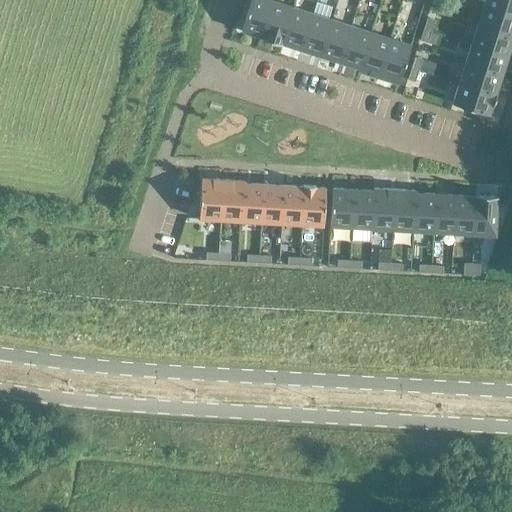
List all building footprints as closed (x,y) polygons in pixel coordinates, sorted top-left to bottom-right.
[(261,38),(273,1),(269,0),(250,0),(241,31),(261,37),(261,38)] [(511,14),(511,0),(485,0),(483,6),(511,14)] [(281,44),(293,7),(273,1),(261,38),(261,37),(260,39),(281,45),(282,44),(281,44)] [(511,14),(483,6),(477,25),(511,36),(511,14)] [(300,50),(312,14),(293,7),(281,44),(282,44),(300,50)] [(320,56),(331,20),(312,14),(300,50),(320,56)] [(431,32),(435,20),(427,18),(423,29),(431,32)] [(339,62),(351,26),(331,20),(320,56),(339,62)] [(471,44),(507,56),(511,41),(511,36),(477,25),(471,44)] [(359,69),(370,32),(351,26),(339,62),(358,68),(359,69)] [(427,43),(431,32),(423,29),(420,41),(427,43)] [(377,77),(390,38),(370,32),(359,69),(358,68),(357,71),(377,77)] [(398,83),(410,45),(390,38),(377,77),(398,83)] [(507,56),(471,44),(465,64),(501,75),(507,56)] [(419,70),(422,59),(414,56),(411,68),(419,70)] [(495,94),(501,75),(465,64),(458,83),(495,95),(495,94)] [(415,82),(419,70),(411,68),(407,79),(415,82)] [(495,95),(458,83),(452,104),(488,115),(491,106),(492,106),(496,94),(495,94),(495,95)] [(220,221),(223,180),(201,178),(199,219),(220,221)] [(241,222),(243,183),(243,181),(223,180),(220,221),(241,222)] [(261,223),(263,184),(243,183),(241,222),(261,223)] [(281,224),(283,186),(263,184),(261,223),(281,224)] [(323,226),(325,188),(315,187),(315,186),(303,185),(302,187),(304,187),(302,225),(323,226)] [(302,225),(304,187),(302,187),(283,186),(281,224),(302,225)] [(351,228),(353,190),(332,188),(330,227),(351,228)] [(392,230),(394,189),(373,188),(373,191),(374,191),(372,229),(392,230)] [(412,231),(414,193),(415,193),(415,191),(394,189),(392,230),(412,231)] [(372,229),(374,191),(373,191),(353,190),(351,228),(372,229)] [(433,232),(435,194),(415,193),(414,193),(412,231),(433,232)] [(453,233),(455,195),(435,194),(433,232),(453,233)] [(473,235),(475,196),(455,195),(453,233),(473,235)] [(495,236),(497,197),(475,195),(475,196),(473,235),(495,236)] [(218,261),(218,253),(206,252),(206,260),(218,261)] [(230,261),(230,253),(218,253),(218,261),(230,261)] [(258,263),(259,255),(247,254),(246,262),(258,263)] [(270,264),(271,256),(259,255),(258,263),(270,264)] [(299,265),(299,257),(287,257),(287,265),(299,265)] [(311,266),(311,258),(299,257),(299,265),(311,266)] [(349,268),(349,260),(337,259),(337,268),(349,268)] [(361,269),(361,261),(349,260),(349,268),(361,269)] [(390,271),(390,263),(378,262),(378,270),(390,271)] [(402,271),(402,263),(390,263),(390,271),(402,271)] [(471,275),(472,263),(464,263),(463,275),(471,275)] [(479,276),(480,264),(472,263),(471,275),(479,276)] [(430,273),(431,265),(419,264),(418,272),(430,273)] [(442,274),(443,266),(431,265),(430,273),(442,274)] [(135,499),(133,511),(151,511),(152,503),(153,500),(135,499)] [(152,503),(151,511),(167,511),(169,505),(152,503)]
